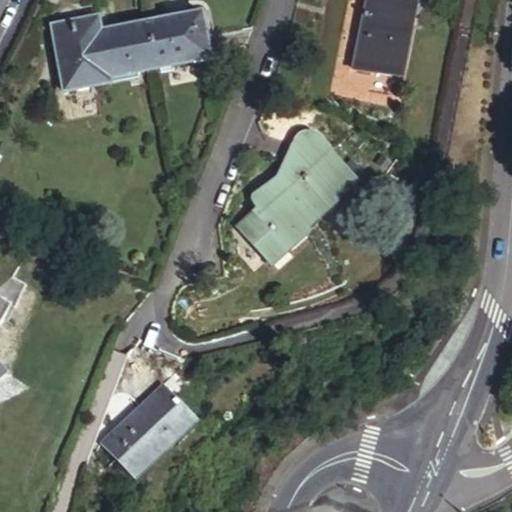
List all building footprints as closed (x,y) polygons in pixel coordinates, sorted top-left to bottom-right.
[(387,0),(367,0),(354,70),(397,77),(411,4),(387,0)] [(206,13),(150,23),(159,70),(214,59),(206,13)] [(102,17),(89,20),(91,34),(105,31),(102,17)] [(54,27),(66,93),(116,84),(114,78),(159,70),(150,23),(105,31),(91,34),(89,20),(54,27)] [(281,189),(239,226),(272,267),(292,249),(286,242),(355,182),(320,142),(317,139),(309,133),(306,132),(304,132),(302,133),(298,134),(297,135),(274,180),(281,189)] [(5,275),(0,285),(0,299),(17,308),(27,286),(5,275)] [(0,382),(9,375),(0,364),(0,382)] [(163,386),(101,444),(137,483),(198,426),(163,386)]
